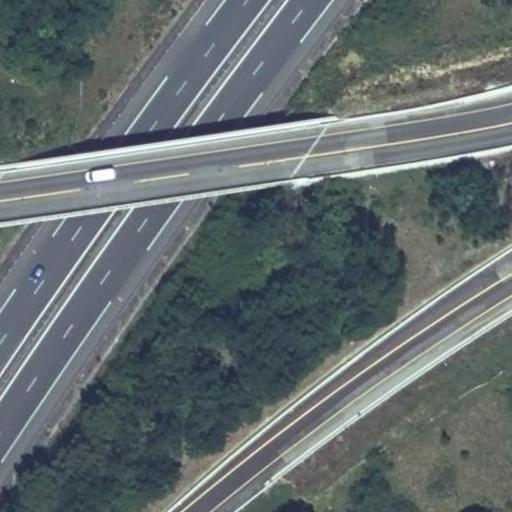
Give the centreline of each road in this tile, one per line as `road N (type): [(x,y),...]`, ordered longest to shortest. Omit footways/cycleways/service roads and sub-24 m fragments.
road 1 (motorway): [(0,432),(309,0)]
road 2 (motorway): [(511,121),(0,198)]
road 3 (motorway): [(247,0),(0,343)]
road 4 (motorway): [(189,511),(368,363),(511,267)]
